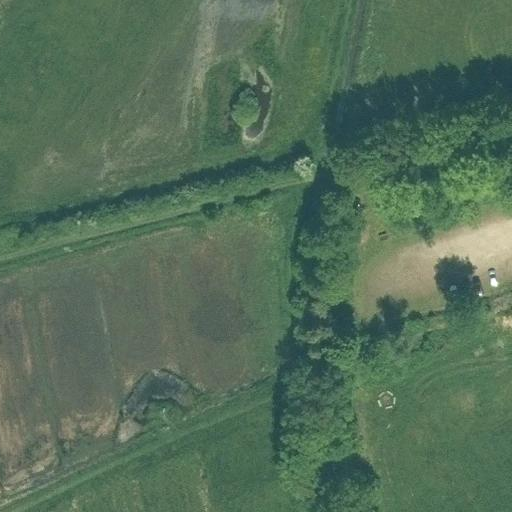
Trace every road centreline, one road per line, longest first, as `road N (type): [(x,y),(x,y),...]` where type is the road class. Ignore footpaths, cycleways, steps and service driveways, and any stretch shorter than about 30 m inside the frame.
road 1 (track): [(0,256),(348,163)]
road 2 (unclassified): [(348,163),(511,119)]
